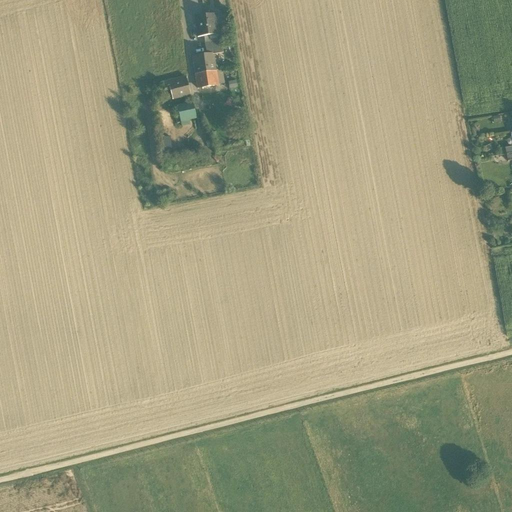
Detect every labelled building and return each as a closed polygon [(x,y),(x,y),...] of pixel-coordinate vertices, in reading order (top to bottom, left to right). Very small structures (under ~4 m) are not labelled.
[(195,17),(198,37),(204,36),(218,34),(218,32),(216,14),(195,17)] [(205,42),(209,42),(217,41),(221,41),(223,40),(222,32),(218,32),(218,34),(204,36),(205,42)] [(213,55),(218,54),(217,41),(209,42),(210,47),(210,49),(208,49),(206,49),(207,55),(213,54),(213,55)] [(192,57),(195,74),(216,71),(213,55),(213,54),(207,55),(192,57)] [(218,85),(216,71),(195,74),(197,88),(218,85)] [(170,90),(172,99),(190,95),(186,77),(163,83),(163,84),(164,91),(170,90)] [(177,107),(177,108),(181,122),(196,118),(192,103),(177,107)]
